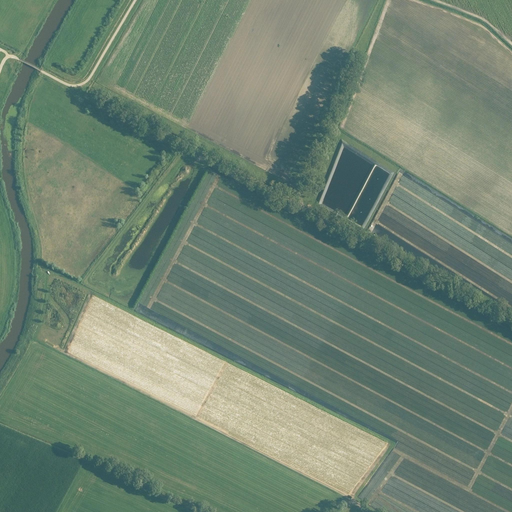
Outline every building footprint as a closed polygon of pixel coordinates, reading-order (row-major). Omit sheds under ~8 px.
[(324,133),(326,129),(318,125),(316,130),(324,133)] [(244,401),(257,405),(246,395),(251,390),(223,380),(221,384),(220,383),(218,389),(217,388),(216,393),(215,393),(213,398),(212,398),(210,404),(209,403),(207,409),(235,418),(236,415),(241,416),(242,413),(264,421),(265,417),(258,414),(245,403),(242,406),(244,401)] [(205,412),(204,412),(202,418),(231,430),(233,426),(230,425),(232,420),(206,409),(205,412)] [(350,479),(362,483),(364,479),(352,475),(350,479)] [(348,479),(347,482),(358,488),(360,485),(348,479)] [(355,492),(357,489),(340,481),(339,485),(344,487),(342,489),(350,493),(349,494),(351,495),(352,491),(355,492)]
